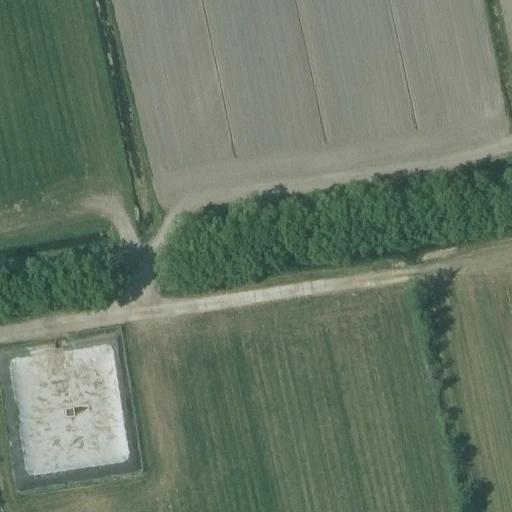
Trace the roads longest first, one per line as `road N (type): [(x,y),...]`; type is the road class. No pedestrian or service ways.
road 1 (track): [(139,311),(156,236),(198,201),(511,147)]
road 2 (track): [(0,333),(430,273)]
